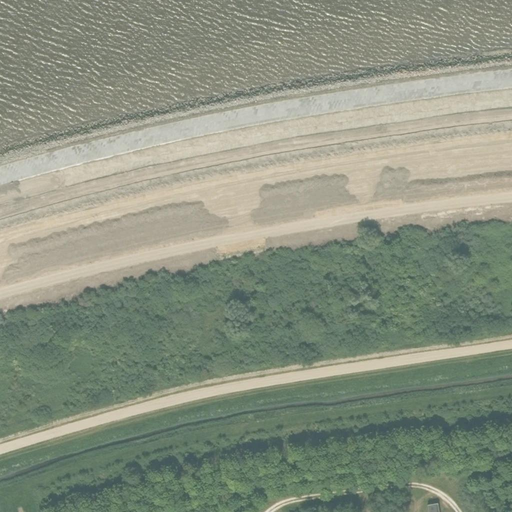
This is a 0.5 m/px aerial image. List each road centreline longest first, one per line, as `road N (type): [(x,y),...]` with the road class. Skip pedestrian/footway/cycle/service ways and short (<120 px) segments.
road 1 (track): [(0,448),(169,399),(511,343)]
road 2 (track): [(511,80),(240,120),(0,178)]
